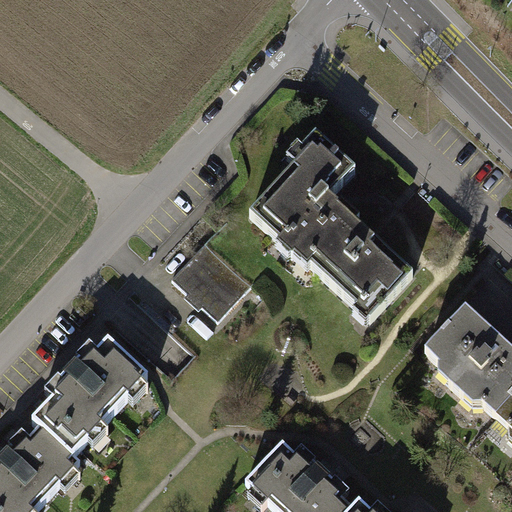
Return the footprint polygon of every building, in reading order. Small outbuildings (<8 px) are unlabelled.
[(354,181),(315,148),(251,222),(376,329),(414,284),(374,249),(338,219),(328,210),(354,181)] [(253,290),(205,247),(172,283),(220,326),(253,290)] [(511,358),(461,313),(420,359),(511,441),(511,358)] [(36,432),(73,466),(149,382),(106,342),(73,379),(28,425),(36,432)] [(73,466),(36,432),(4,468),(0,472),(0,511),(41,511),(78,472),(73,466)] [(361,511),(327,479),(292,445),(253,485),(281,511),(361,511)]
